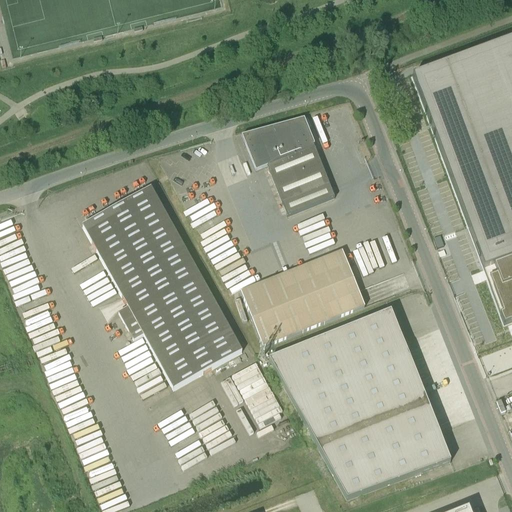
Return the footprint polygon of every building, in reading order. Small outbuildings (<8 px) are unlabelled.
[(511,322),(511,37),(410,78),(487,271),(489,270),(492,278),(490,279),(494,287),(496,287),(506,313),(504,314),(508,324),(511,322)] [(287,219),(334,200),(310,139),(308,140),(306,136),(302,135),(298,136),(297,134),(249,153),(253,162),(257,172),(267,168),(287,219)] [(82,228),(87,237),(127,310),(118,315),(134,343),(143,338),(173,392),(242,354),(150,190),(82,228)] [(262,350),(355,313),(364,309),(342,253),(240,294),(262,350)] [(318,451),(427,408),(390,314),(269,362),(318,451)] [(347,502),(440,468),(450,464),(427,408),(318,451),(347,502)] [(223,445),(216,448),(223,465),(241,457),(239,452),(245,449),(239,435),(222,442),(223,445)]
